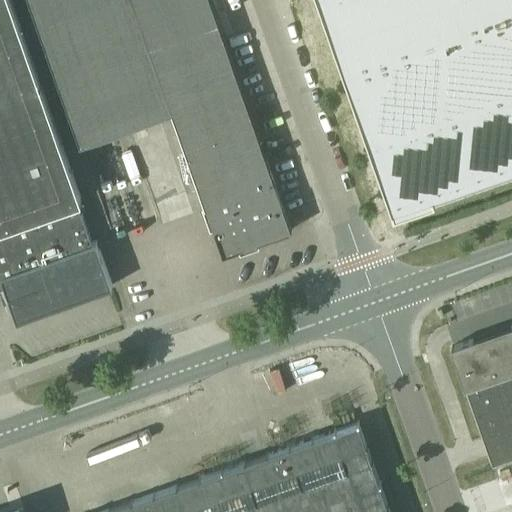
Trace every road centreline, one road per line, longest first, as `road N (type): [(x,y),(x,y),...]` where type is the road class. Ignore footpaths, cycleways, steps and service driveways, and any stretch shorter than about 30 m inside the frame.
road 1 (unclassified): [(0,434),(374,301)]
road 2 (unclassified): [(374,301),(270,0)]
road 3 (unclassified): [(449,511),(374,301)]
road 4 (unclassified): [(374,301),(511,253)]
